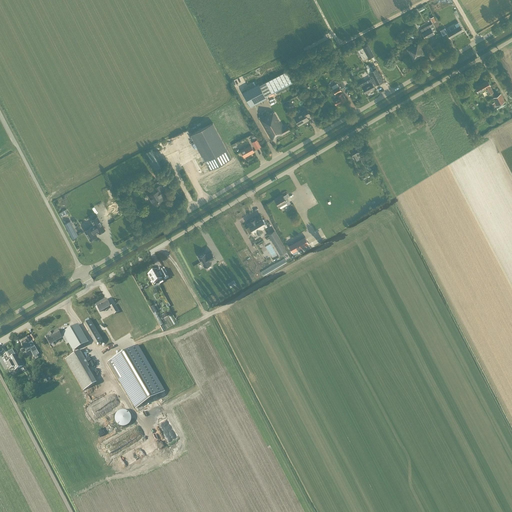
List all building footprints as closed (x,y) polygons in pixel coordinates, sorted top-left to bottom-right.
[(429,25),(420,30),(425,39),(432,35),(434,34),(437,32),(432,23),(429,25)] [(460,25),(458,23),(455,25),(457,27),(454,29),(457,35),(463,31),(460,25)] [(454,29),(451,31),(449,28),(446,30),(445,28),(441,30),(444,35),(447,33),(451,38),(457,35),(454,29)] [(415,45),(407,49),(414,61),(424,55),(419,44),(415,45)] [(374,56),(369,45),(363,48),(369,59),(374,56)] [(326,48),(320,50),(322,56),(328,53),(326,48)] [(383,82),(378,73),(376,69),(371,72),(369,73),(371,77),(372,76),(372,78),(360,84),(365,92),(365,93),(375,88),(374,87),(378,84),(383,82)] [(287,71),(260,85),(259,84),(243,92),(251,107),(267,98),(266,97),(293,83),(287,71)] [(337,83),(331,87),(334,92),(336,95),(337,94),(337,95),(339,98),(334,100),(336,105),(341,102),(346,99),(342,93),(341,91),(342,91),(340,89),(345,86),(345,85),(348,83),(346,79),(337,83)] [(478,93),(486,89),(489,94),(491,93),(498,105),(505,101),(501,94),(496,97),(493,92),(490,86),(491,86),(488,81),(476,88),(478,93)] [(311,115),(309,112),(307,109),(303,111),(294,117),(299,125),(305,121),(306,122),(309,120),(308,117),(311,115)] [(286,124),(282,126),(274,112),(267,115),(266,113),(259,117),(260,119),(260,120),(271,141),(290,130),(288,126),(286,124)] [(210,170),(232,159),(213,123),(191,135),(195,142),(202,156),(210,170)] [(258,141),(253,143),(256,150),(261,147),(258,141)] [(241,150),(243,154),(244,157),(254,152),(251,145),(241,150)] [(359,154),(360,153),(357,148),(351,151),(353,156),(356,160),(361,157),(359,154)] [(145,153),(154,171),(162,167),(152,149),(145,153)] [(366,167),(368,165),(371,164),(366,156),(361,158),(366,167)] [(160,201),(165,198),(160,190),(162,189),(160,185),(155,188),(157,191),(148,196),(154,206),(161,203),(160,201)] [(283,195),(275,199),(279,207),(280,206),(281,209),(288,204),(289,206),(293,204),(289,196),(288,194),(284,196),(283,195)] [(95,225),(85,231),(90,240),(97,236),(96,234),(99,233),(105,230),(98,217),(92,220),(95,225)] [(255,220),(239,229),(246,241),(262,232),(255,220)] [(70,222),(66,224),(73,239),(77,237),(70,222)] [(277,234),(271,238),(282,257),(288,253),(277,234)] [(306,239),(291,247),(295,253),(309,245),(306,239)] [(212,252),(207,255),(206,253),(199,257),(205,268),(212,264),(210,262),(216,259),(212,252)] [(156,270),(147,275),(153,285),(158,281),(159,283),(163,281),(160,277),(162,276),(164,279),(168,277),(163,270),(160,272),(158,273),(156,270)] [(99,312),(110,306),(106,299),(95,305),(99,312)] [(95,345),(102,341),(90,320),(83,324),(95,345)] [(48,334),(44,336),(49,344),(49,345),(62,338),(65,341),(67,340),(73,350),(73,351),(88,343),(87,341),(78,325),(74,327),(74,326),(63,333),(60,335),(57,329),(51,332),(51,331),(49,331),(48,332),(48,333),(48,334)] [(38,358),(37,355),(39,354),(29,337),(27,339),(26,338),(20,342),(24,348),(27,353),(30,351),(34,357),(36,359),(38,358)] [(137,346),(108,363),(119,381),(135,408),(164,392),(137,346)] [(8,370),(14,367),(15,370),(23,366),(14,349),(7,352),(10,358),(8,359),(7,356),(2,358),(8,370)] [(82,391),(95,383),(77,352),(64,359),(82,391)] [(49,380),(50,379),(46,372),(44,373),(44,372),(40,374),(46,384),(49,381),(49,380)] [(114,402),(83,418),(87,426),(118,410),(114,402)] [(130,414),(129,413),(128,412),(126,411),(125,411),(124,410),(122,410),(121,411),(120,411),(118,412),(117,412),(116,413),(115,415),(115,416),(115,417),(114,419),(115,420),(115,421),(115,423),(116,424),(117,425),(118,426),(120,426),(121,427),(122,427),(124,427),(125,427),(127,426),(128,425),(129,424),(130,423),(130,422),(131,421),(131,419),(131,418),(131,416),(130,415),(130,414)]
